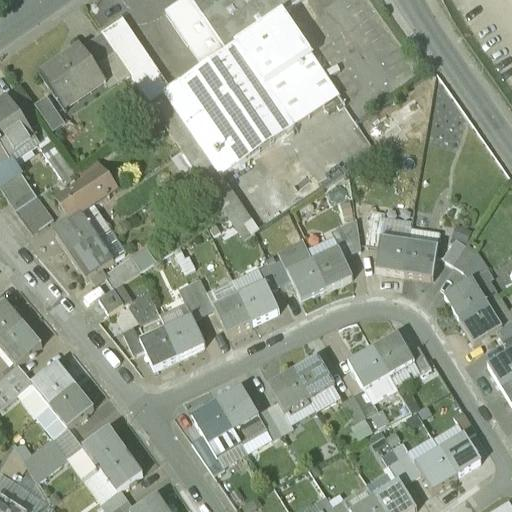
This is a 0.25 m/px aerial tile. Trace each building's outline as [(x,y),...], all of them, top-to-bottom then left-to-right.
[(164,97),(168,104),(221,181),(340,100),(284,18),(307,2),(306,0),(190,0),(187,3),(223,56),(169,93),(164,97)] [(164,97),(169,93),(122,23),(104,37),(155,112),(168,104),(164,97)] [(80,52),(40,80),(65,117),(67,116),(63,110),(100,84),(104,90),(106,89),(80,52)] [(30,136),(7,103),(0,108),(0,148),(11,164),(35,146),(36,146),(30,136)] [(46,103),(35,111),(53,138),(64,130),(46,103)] [(41,130),(30,136),(36,146),(35,146),(63,187),(73,179),(41,130)] [(11,164),(0,148),(0,193),(21,179),(11,164)] [(101,175),(57,204),(71,226),(54,237),(71,262),(98,244),(81,219),(116,196),(101,175)] [(0,193),(0,197),(17,219),(38,205),(21,179),(0,193)] [(38,205),(17,219),(33,241),(52,226),(38,205)] [(366,253),(379,254),(381,245),(384,219),(371,217),(366,253)] [(332,239),(339,255),(344,265),(361,257),(357,227),(332,239)] [(98,244),(71,262),(87,286),(114,268),(98,244)] [(409,249),(381,245),(379,254),(376,276),(405,280),(409,249)] [(453,273),(466,252),(455,246),(442,266),(453,273)] [(436,253),(409,249),(405,280),(431,285),(436,253)] [(463,278),(469,287),(471,285),(472,286),(488,276),(475,258),(466,252),(453,273),(463,278)] [(146,255),(132,264),(140,278),(155,268),(146,255)] [(339,255),(313,267),(327,296),(353,283),(344,265),(339,255)] [(104,283),(114,296),(121,291),(140,278),(132,264),(104,283)] [(291,286),(288,279),(281,265),(270,270),(281,292),(291,286)] [(313,267),(288,279),(291,286),(301,307),(327,296),(313,267)] [(269,298),(281,292),(270,270),(259,276),(265,288),(269,298)] [(215,315),(213,312),(200,285),(189,291),(204,320),(215,315)] [(469,287),(444,302),(459,326),(486,309),(472,286),(471,285),(469,287)] [(265,288),(239,300),(253,329),(278,317),(269,298),(265,288)] [(114,296),(99,306),(109,320),(132,305),(121,291),(114,296)] [(193,326),(204,320),(189,291),(179,296),(191,323),(193,326)] [(239,300),(213,312),(215,315),(227,342),(253,329),(239,300)] [(4,306),(0,309),(0,347),(23,328),(4,306)] [(486,309),(459,326),(474,350),(497,337),(502,334),(486,309)] [(191,323),(165,335),(179,364),(205,351),(193,326),(191,323)] [(497,337),(503,347),(511,341),(511,327),(502,334),(497,337)] [(41,350),(23,328),(0,347),(0,349),(17,370),(19,369),(41,350)] [(133,361),(144,357),(140,348),(134,334),(123,340),(133,361)] [(165,335),(140,348),(144,357),(154,376),(179,364),(165,335)] [(400,341),(374,355),(390,383),(415,368),(410,359),(400,341)] [(511,341),(503,347),(509,357),(511,355),(511,341)] [(420,353),(410,359),(415,368),(422,379),(432,373),(420,353)] [(374,355),(350,369),(366,397),(390,383),(374,355)] [(511,355),(509,357),(486,371),(501,395),(511,388),(511,355)] [(320,363),(294,379),(310,406),(336,390),(320,363)] [(26,379),(19,369),(17,370),(0,384),(0,389),(5,396),(26,379)] [(35,389),(23,398),(26,403),(24,405),(37,422),(51,411),(76,392),(58,370),(35,389)] [(35,389),(26,379),(5,396),(0,400),(0,409),(3,414),(23,398),(35,389)] [(294,379),(270,393),(281,410),(287,420),(310,406),(294,379)] [(511,388),(501,395),(511,412),(511,388)] [(76,392),(51,411),(69,434),(94,413),(76,392)] [(243,395),(218,409),(242,450),(263,438),(254,425),(259,422),(243,395)] [(366,397),(356,403),(368,423),(378,417),(366,397)] [(368,423),(356,403),(346,409),(356,429),(368,423)] [(218,409),(194,423),(206,442),(211,451),(215,448),(223,462),(242,450),(218,409)] [(281,410),(269,417),(283,441),(294,434),(287,420),(281,410)] [(375,421),(383,433),(393,426),(385,415),(375,421)] [(269,417),(259,422),(254,425),(263,438),(267,436),(273,446),(283,441),(269,417)] [(55,446),(34,461),(42,472),(61,457),(78,444),(69,434),(55,446)] [(110,435),(85,453),(69,468),(85,489),(126,457),(110,435)] [(465,439),(441,455),(457,481),(482,467),(465,439)] [(206,442),(195,449),(207,469),(223,462),(215,448),(211,451),(206,442)] [(61,457),(42,472),(50,482),(69,468),(85,453),(78,444),(61,457)] [(28,474),(11,447),(0,464),(0,481),(17,492),(28,474)] [(400,487),(402,491),(412,485),(399,464),(393,455),(384,460),(400,487)] [(441,455),(417,470),(422,478),(434,496),(457,481),(441,455)] [(126,457),(85,489),(102,511),(122,497),(143,482),(126,457)] [(399,464),(412,485),(422,478),(417,470),(410,458),(399,464)] [(400,487),(374,502),(379,511),(415,511),(402,491),(400,487)] [(122,511),(129,507),(122,497),(102,511),(122,511)] [(143,511),(164,511),(158,502),(143,511)] [(379,511),(374,502),(358,511),(379,511)] [(13,511),(0,503),(0,511),(13,511)]
